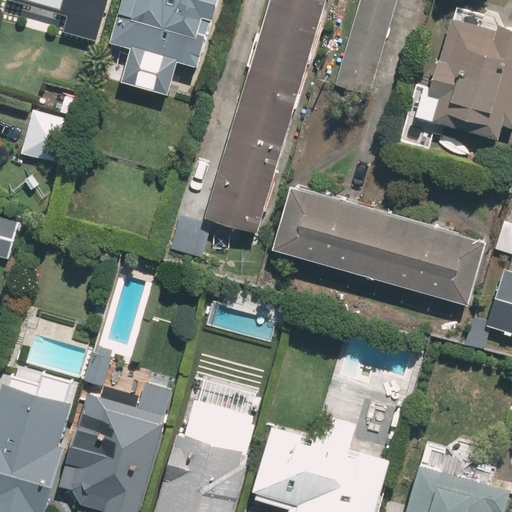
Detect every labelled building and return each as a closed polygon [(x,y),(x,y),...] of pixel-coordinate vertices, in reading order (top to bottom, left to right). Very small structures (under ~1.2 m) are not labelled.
[(24,0),(68,12),(65,25),(102,35),(110,0),(24,0)] [(221,0),(123,0),(115,32),(137,39),(127,73),(172,85),(180,58),(203,65),(221,0)] [(327,0),(270,0),(211,210),(264,225),(327,0)] [(399,0),(360,0),(338,81),(374,91),(399,0)] [(511,18),(457,1),(433,80),(427,78),(418,110),(501,136),(507,118),(511,119),(511,18)] [(74,115),(36,105),(25,150),(63,159),(74,115)] [(490,234),(296,175),(277,238),(471,297),(490,234)] [(511,211),(506,209),(496,248),(511,251),(511,211)] [(24,219),(0,211),(0,252),(12,256),(24,219)] [(213,222),(181,212),(171,244),(203,254),(213,222)] [(511,264),(507,263),(490,323),(511,329),(511,264)] [(42,378),(7,368),(0,394),(0,511),(43,511),(78,389),(77,388),(87,350),(31,334),(23,361),(45,367),(42,378)] [(116,349),(94,343),(86,375),(107,381),(116,349)] [(65,481),(76,484),(85,499),(108,505),(106,511),(142,511),(165,428),(171,405),(102,387),(98,399),(88,397),(65,481)] [(190,395),(158,511),(232,511),(259,413),(190,395)] [(376,511),(394,454),(275,418),(255,485),(294,496),(288,511),(376,511)] [(511,482),(511,479),(424,456),(408,511),(496,511),(498,506),(505,508),(511,482)]
